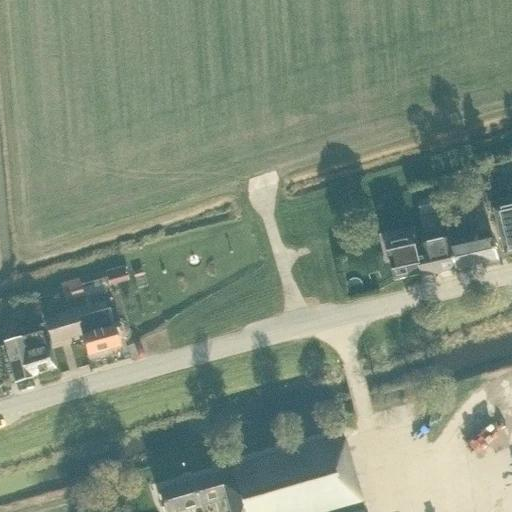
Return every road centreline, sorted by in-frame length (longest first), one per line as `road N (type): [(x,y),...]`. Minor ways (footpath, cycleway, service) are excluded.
road 1 (tertiary): [(0,410),(511,276)]
road 2 (track): [(384,496),(511,377)]
